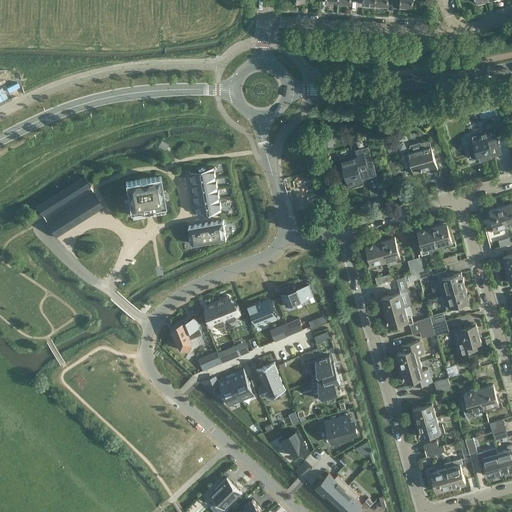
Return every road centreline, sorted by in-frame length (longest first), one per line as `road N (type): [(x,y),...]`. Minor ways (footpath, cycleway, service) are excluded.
road 1 (residential): [(424,511),(341,230)]
road 2 (tertiary): [(0,140),(105,97),(233,89)]
road 3 (tertiary): [(288,90),(383,87),(511,67)]
road 4 (residential): [(149,326),(106,288),(134,243),(187,214),(181,181)]
road 5 (residential): [(453,30),(263,21)]
road 6 (residential): [(511,378),(459,196)]
road 7 (residential): [(288,231),(270,253),(182,292),(149,326)]
road 8 (residential): [(178,397),(300,511)]
road 9 (residential): [(178,397),(197,377),(312,330)]
road 10 (residential): [(341,230),(459,196)]
